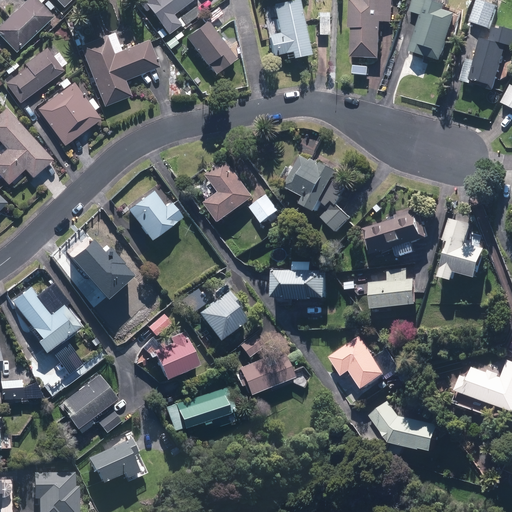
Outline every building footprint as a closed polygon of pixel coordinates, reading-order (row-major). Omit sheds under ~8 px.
[(55,16),(38,0),(26,0),(26,1),(0,26),(0,36),(17,53),(55,16)] [(141,0),(167,35),(181,25),(174,14),(193,0),(141,0)] [(299,0),(297,0),(264,7),(276,62),(311,55),(299,0)] [(394,0),(352,0),(351,59),(382,59),(382,23),(394,23),(394,0)] [(447,2),(439,0),(415,0),(411,12),(415,13),(423,16),(412,51),(443,61),(457,14),(444,10),(447,2)] [(500,7),(480,0),(478,0),(471,22),(479,25),(492,29),(500,7)] [(327,35),(328,13),(320,13),(318,35),(327,35)] [(236,60),(208,21),(186,37),(215,75),(236,60)] [(511,30),(495,27),(492,42),(511,45),(511,30)] [(159,66),(149,41),(115,54),(108,35),(80,46),(103,108),(130,97),(123,79),(148,70),(159,66)] [(509,46),(483,40),(473,85),(498,91),(509,46)] [(65,71),(47,48),(3,82),(21,104),(65,71)] [(102,120),(74,82),(37,109),(65,147),(80,136),(102,120)] [(511,87),(503,104),(511,108),(511,87)] [(53,159),(6,108),(0,112),(0,141),(7,149),(0,154),(0,178),(7,186),(25,170),(32,178),(43,168),(53,159)] [(340,171),(304,154),(284,195),(320,212),(340,171)] [(256,197),(228,160),(208,175),(221,193),(207,203),(222,223),(256,197)] [(153,190),(127,210),(150,241),(182,218),(171,202),(165,206),(153,190)] [(282,211),(270,195),(267,197),(253,208),(265,224),(282,211)] [(344,211),(337,205),(324,218),(338,232),(351,218),(344,211)] [(364,225),(373,256),(431,238),(422,208),(364,225)] [(445,242),(451,244),(446,262),(442,276),(456,280),(458,273),(480,279),(488,249),(468,244),(473,224),(450,219),(445,242)] [(130,254),(104,252),(101,301),(127,303),(130,254)] [(328,272),(277,271),(277,281),(277,299),(328,300),(328,272)] [(417,279),(371,283),(374,311),(420,306),(418,288),(417,279)] [(222,297),(199,312),(219,341),(250,319),(230,291),(222,297)] [(38,295),(18,310),(50,351),(81,327),(64,305),(53,314),(38,295)] [(163,314),(148,327),(151,330),(156,335),(171,323),(163,314)] [(199,364),(185,331),(170,337),(173,343),(154,351),(166,379),(199,364)] [(260,340),(255,334),(240,345),(249,356),(264,345),(260,340)] [(368,390),(390,374),(390,373),(393,371),(385,361),(382,363),(362,335),(332,357),(346,376),(354,371),(360,380),(368,390)] [(250,394),(295,377),(284,350),(240,367),(250,394)] [(511,410),(511,361),(509,360),(503,378),(500,377),(501,374),(490,370),(489,373),(474,368),(470,378),(463,376),(458,391),(465,394),(465,395),(511,410)] [(77,428),(118,399),(100,374),(62,401),(70,412),(67,414),(77,428)] [(2,399),(23,398),(22,379),(15,380),(1,381),(2,399)] [(235,411),(227,387),(165,407),(173,431),(202,421),(203,425),(210,422),(209,419),(235,411)] [(371,415),(391,441),(423,448),(424,447),(440,451),(446,426),(401,415),(389,400),(371,415)] [(117,416),(113,410),(98,420),(106,432),(121,421),(117,416)] [(135,448),(132,440),(88,461),(94,474),(97,472),(103,486),(124,476),(126,482),(139,476),(132,459),(139,456),(135,448)] [(74,488),(74,474),(34,473),(34,499),(38,499),(38,511),(77,511),(78,488),(74,488)]
